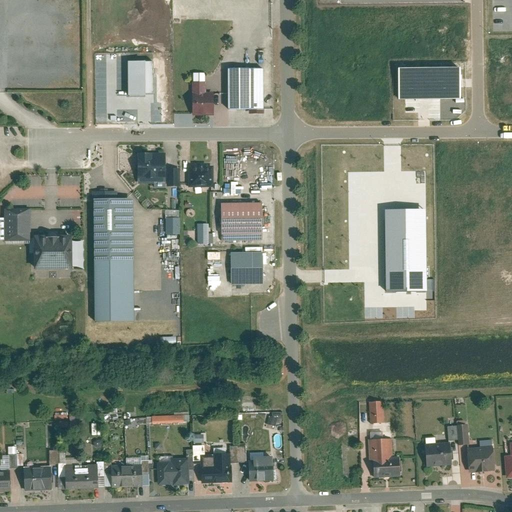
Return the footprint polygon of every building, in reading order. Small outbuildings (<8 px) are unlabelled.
[(154,61),(127,61),(127,95),(145,95),(145,93),(154,93),(154,61)] [(263,68),(229,68),(229,110),(264,110),(263,68)] [(393,69),(393,100),(459,99),(458,68),(393,69)] [(205,82),(193,82),(193,115),(213,115),(213,95),(205,95),(205,82)] [(166,152),(137,153),(138,184),(166,183),(166,167),(166,152)] [(213,166),(188,166),(188,187),(213,187),(213,166)] [(179,167),(166,167),(166,183),(166,187),(179,187),(179,167)] [(133,198),(93,198),(94,322),(135,322),(133,198)] [(262,203),(221,203),(221,241),(262,240),(262,203)] [(30,209),(4,209),(4,241),(31,241),(30,209)] [(163,234),(178,234),(178,210),(163,210),(163,234)] [(379,210),(380,291),(425,291),(424,219),(420,220),(420,210),(379,210)] [(212,243),(211,234),(207,234),(207,224),(195,224),(196,244),(212,243)] [(72,234),(33,235),(33,269),(72,268),(72,234)] [(263,253),(231,253),(231,285),(263,285),(263,253)] [(206,266),(207,274),(220,274),(219,266),(206,266)] [(162,279),(162,290),(179,289),(179,279),(162,279)] [(391,403),(376,404),(377,426),(392,425),(391,403)] [(154,416),(154,423),(184,422),(184,415),(154,416)] [(271,416),(269,424),(275,425),(278,417),(271,416)] [(426,444),(427,466),(454,465),(453,444),(471,443),(470,426),(449,427),(450,444),(426,444)] [(195,434),(195,443),(205,442),(205,433),(195,434)] [(394,441),(372,441),(374,477),(403,475),(402,456),(395,456),(394,441)] [(195,463),(203,462),(202,456),(206,456),(206,444),(194,445),(194,449),(195,463)] [(231,455),(231,462),(248,462),(247,445),(231,445),(231,455)] [(227,447),(215,448),(215,456),(227,455),(227,447)] [(497,449),(470,451),(472,475),(499,473),(497,449)] [(203,462),(203,481),(232,480),(231,462),(231,455),(227,455),(215,456),(206,456),(202,456),(203,462)] [(250,456),(251,480),(274,479),(273,455),(250,456)] [(127,458),(127,465),(142,465),(141,460),(141,457),(127,458)] [(173,462),(159,463),(160,483),(189,482),(189,469),(188,458),(173,458),(173,462)] [(142,465),(142,473),(150,473),(149,460),(141,460),(142,465)] [(67,465),(68,487),(99,486),(98,464),(67,465)] [(114,466),(114,485),(142,484),(142,473),(142,465),(127,465),(114,466)] [(25,468),(26,489),(52,488),(51,467),(25,468)] [(0,490),(11,490),(10,470),(0,470),(0,490)]
